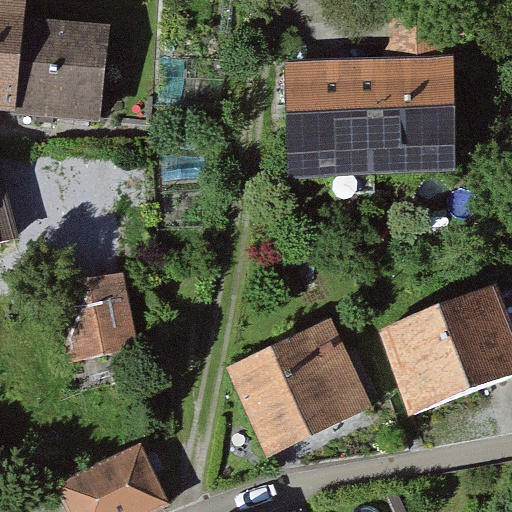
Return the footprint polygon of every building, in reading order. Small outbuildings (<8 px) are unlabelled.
[(0,0),(0,127),(18,128),(22,25),(23,0),(0,0)] [(22,25),(18,128),(97,132),(102,29),(22,25)] [(296,187),(459,186),(458,70),(294,72),(296,187)] [(58,295),(73,372),(139,359),(124,282),(58,295)] [(511,326),(504,304),(387,348),(416,426),(511,390),(511,326)] [(332,326),(223,374),(263,466),(373,418),(332,326)] [(175,511),(145,446),(57,486),(68,511),(175,511)]
